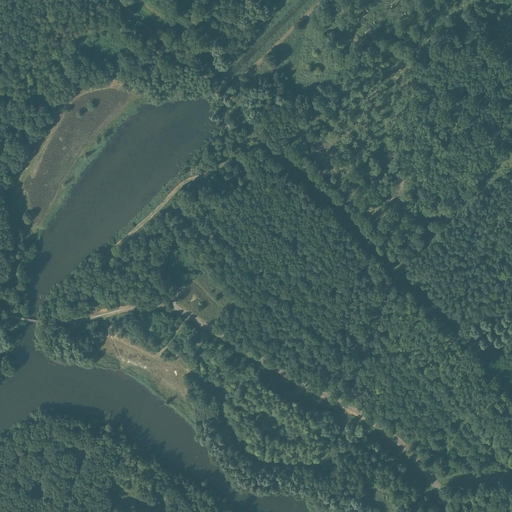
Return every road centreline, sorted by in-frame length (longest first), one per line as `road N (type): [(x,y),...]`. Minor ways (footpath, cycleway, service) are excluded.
road 1 (track): [(450,511),(429,476),(379,427),(174,306),(182,287),(131,249)]
road 2 (track): [(225,414),(266,461),(316,466),(347,408)]
